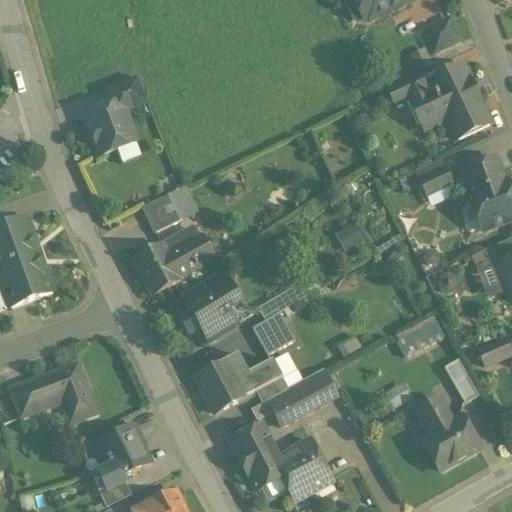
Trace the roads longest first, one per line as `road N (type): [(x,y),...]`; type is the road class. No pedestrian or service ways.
road 1 (residential): [(4,0),(48,151),(122,310)]
road 2 (residential): [(122,310),(225,511)]
road 3 (residential): [(122,310),(0,355)]
